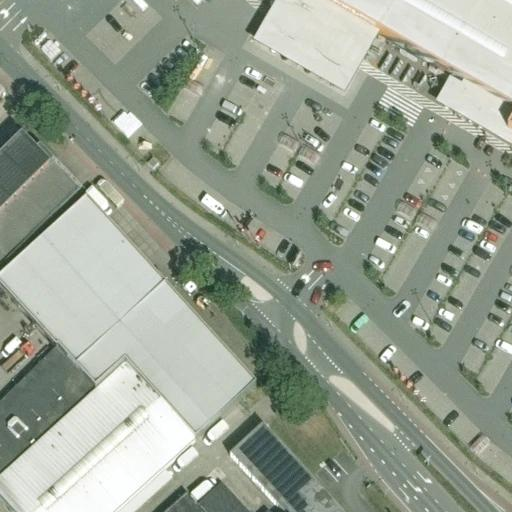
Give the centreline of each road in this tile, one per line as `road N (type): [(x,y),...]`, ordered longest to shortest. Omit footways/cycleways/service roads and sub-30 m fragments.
road 1 (unclassified): [(488,511),(289,303),(176,228)]
road 2 (unclassified): [(176,228),(436,511)]
road 3 (unclassified): [(176,228),(0,52)]
